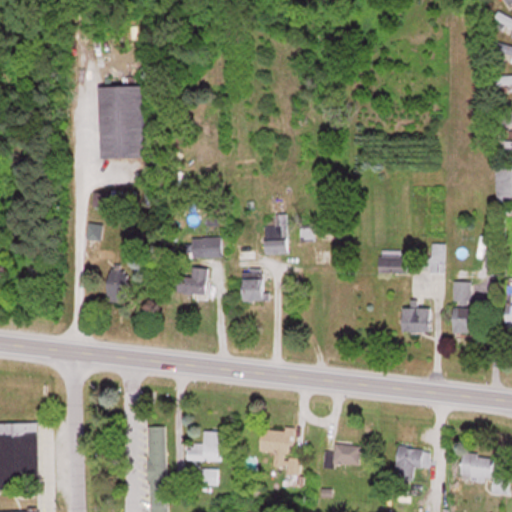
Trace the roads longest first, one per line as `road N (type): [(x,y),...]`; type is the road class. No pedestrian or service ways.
road 1 (tertiary): [(0,341),(511,398)]
road 2 (residential): [(73,511),(68,349)]
